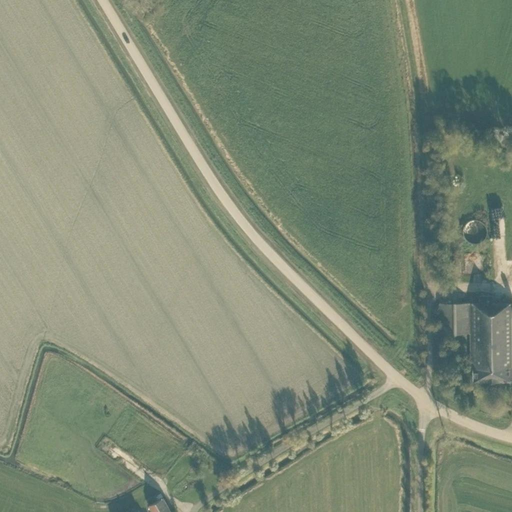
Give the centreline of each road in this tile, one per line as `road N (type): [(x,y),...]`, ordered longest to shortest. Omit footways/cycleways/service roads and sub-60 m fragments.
road 1 (tertiary): [(399,378),(241,222),(100,0)]
road 2 (unclassified): [(198,511),(399,378)]
road 3 (unknown): [(466,284),(430,287),(423,400)]
